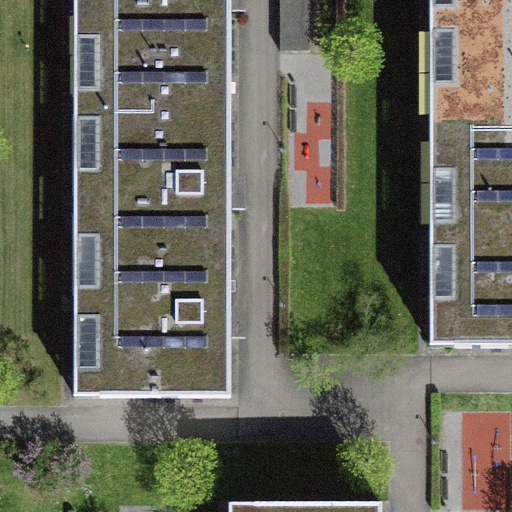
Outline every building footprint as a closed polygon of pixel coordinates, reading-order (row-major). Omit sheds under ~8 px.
[(72,0),(73,105),(225,105),(224,0),(72,0)] [(312,0),(281,0),(281,44),(311,44),(312,0)] [(511,0),(430,0),(431,129),(511,129),(511,0)] [(73,306),(226,305),(225,105),(73,105),(73,306)] [(511,129),(431,129),(431,340),(511,339),(511,129)] [(226,305),(73,306),(74,389),(226,388),(226,305)] [(223,503),(222,511),(387,511),(387,503),(223,503)]
